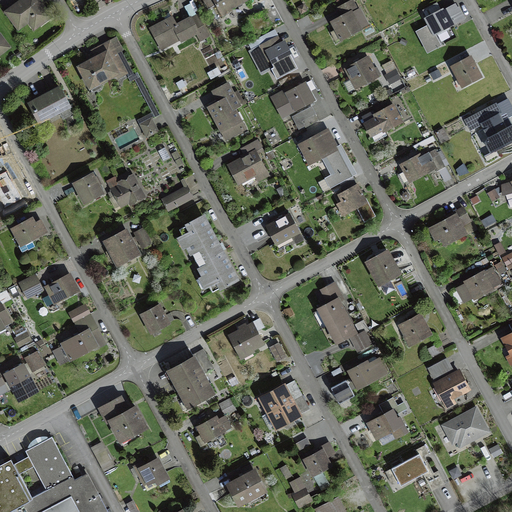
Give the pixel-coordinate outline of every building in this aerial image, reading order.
[(35,0),(25,0),(9,12),(19,26),(26,21),(32,29),(48,17),(35,0)] [(204,0),(208,7),(215,3),(222,15),(247,2),(245,0),(204,0)] [(343,15),(332,21),(340,37),(365,25),(352,0),(339,7),(343,15)] [(455,4),(426,19),(433,33),(462,19),(455,4)] [(262,13),(248,19),(255,33),(269,26),(262,13)] [(172,17),(151,29),(161,47),(178,38),(180,41),(196,32),(200,40),(209,36),(197,15),(176,26),(172,17)] [(277,38),(261,47),(273,68),(292,58),(284,43),(280,45),(277,38)] [(96,57),(79,66),(91,89),(125,71),(110,42),(92,51),(96,57)] [(367,58),(347,69),(357,87),(377,77),(367,58)] [(470,59),(453,67),(462,85),(479,76),(470,59)] [(440,67),(429,73),(432,78),(443,73),(440,67)] [(395,74),(387,83),(396,90),(403,80),(395,74)] [(279,97),(288,113),(314,100),(305,83),(279,97)] [(221,100),(207,107),(223,139),(244,129),(234,108),(239,106),(228,84),(216,90),(221,100)] [(60,87),(30,102),(39,120),(69,105),(60,87)] [(480,127),(489,142),(485,144),(491,155),(511,143),(511,126),(507,130),(499,115),(501,114),(496,105),(464,121),(470,132),(480,127)] [(377,117),(365,123),(371,136),(401,122),(393,106),(376,114),(377,117)] [(300,114),(294,117),(300,129),(317,120),(311,108),(300,114)] [(150,120),(139,125),(146,137),(156,132),(150,120)] [(327,132),(302,144),(310,161),(335,149),(327,132)] [(247,156),(230,165),(242,189),(269,175),(256,151),(261,149),(257,141),(243,148),(247,156)] [(438,147),(403,166),(400,168),(407,181),(435,166),(437,170),(444,166),(441,161),(444,159),(438,147)] [(0,174),(0,210),(22,199),(7,171),(0,174)] [(130,173),(119,178),(123,185),(131,200),(132,203),(143,197),(130,173)] [(94,175),(75,185),(84,202),(103,192),(94,175)] [(123,185),(113,190),(121,205),(131,200),(123,185)] [(187,187),(169,196),(174,206),(192,197),(187,187)] [(357,187),(342,196),(339,197),(347,211),(357,206),(365,221),(373,216),(357,187)] [(464,210),(430,228),(439,246),(464,232),(461,226),(470,221),(464,210)] [(289,214),(267,226),(279,248),(302,236),(289,214)] [(204,217),(179,229),(183,235),(176,239),(182,250),(186,248),(201,276),(196,278),(202,290),(209,286),(212,291),(236,279),(204,217)] [(11,230),(22,252),(35,245),(31,238),(46,231),(41,222),(34,226),(31,219),(11,230)] [(143,229),(135,234),(143,248),(151,243),(143,229)] [(126,231),(107,241),(118,263),(138,253),(126,231)] [(386,253),(369,262),(379,282),(397,273),(386,253)] [(511,257),(510,254),(503,258),(507,264),(511,261),(511,257)] [(492,270),(459,286),(466,302),(499,285),(492,270)] [(69,276),(47,287),(54,302),(77,290),(69,276)] [(35,277),(22,284),(28,296),(41,289),(35,277)] [(335,284),(322,291),(329,304),(319,309),(327,323),(345,314),(336,297),(341,294),(335,284)] [(0,327),(10,322),(2,305),(0,306),(0,327)] [(159,305),(142,314),(152,332),(169,324),(159,305)] [(84,306),(70,314),(76,325),(90,317),(84,306)] [(353,331),(345,314),(327,323),(336,339),(353,331)] [(419,315),(401,325),(411,344),(430,333),(419,315)] [(362,321),(357,323),(362,333),(353,338),(358,349),(372,343),(362,321)] [(92,322),(79,329),(81,334),(63,344),(70,358),(102,341),(92,322)] [(253,323),(228,336),(240,357),(265,343),(253,323)] [(511,330),(511,334),(503,339),(511,356),(511,323),(509,325),(511,330)] [(279,344),(271,349),(278,361),(286,356),(279,344)] [(439,344),(428,349),(431,357),(442,351),(439,344)] [(194,357),(168,371),(188,408),(214,394),(203,374),(215,368),(204,348),(192,354),(194,357)] [(36,353),(27,358),(34,371),(43,366),(36,353)] [(378,358),(350,372),(358,387),(385,372),(378,358)] [(445,359),(428,367),(445,402),(468,390),(459,371),(453,374),(445,359)] [(22,366),(7,373),(14,388),(29,381),(22,366)] [(339,403),(354,395),(346,380),(331,388),(339,403)] [(284,385),(256,399),(265,415),(292,401),(284,385)] [(121,395),(99,406),(118,443),(147,428),(135,406),(128,409),(121,395)] [(229,399),(219,405),(223,413),(233,408),(229,399)] [(292,401),(265,415),(273,430),(300,416),(292,401)] [(395,409),(368,423),(376,437),(392,428),(396,437),(407,431),(395,409)] [(475,409),(444,426),(455,448),(487,431),(475,409)] [(216,417),(198,425),(206,440),(230,428),(225,417),(218,421),(216,417)] [(41,444),(0,465),(0,511),(109,511),(87,471),(74,478),(52,438),(41,444)] [(428,471),(421,457),(429,453),(425,444),(415,449),(418,454),(391,467),(401,485),(428,471)] [(322,446),(301,457),(313,477),(333,465),(322,446)] [(144,460),(134,466),(145,484),(155,478),(159,485),(170,479),(158,459),(147,465),(144,460)] [(245,477),(229,485),(240,507),(267,493),(252,463),(240,468),(245,477)] [(425,477),(432,490),(445,483),(438,470),(425,477)] [(306,489),(294,495),(299,506),(311,500),(306,489)] [(347,511),(338,496),(314,509),(315,511),(347,511)] [(138,511),(133,501),(126,505),(129,511),(138,511)]
